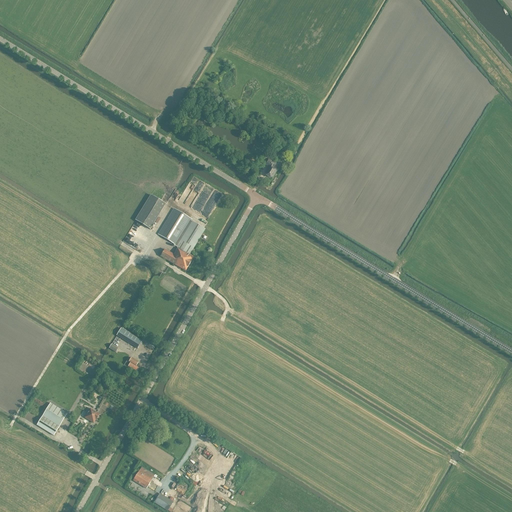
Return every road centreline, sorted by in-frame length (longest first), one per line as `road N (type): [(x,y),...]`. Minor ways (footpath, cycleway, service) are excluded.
road 1 (tertiary): [(78,511),(256,195)]
road 2 (unclassified): [(256,195),(0,38)]
road 3 (tertiary): [(511,352),(256,195)]
road 4 (track): [(11,423),(68,329),(144,250)]
